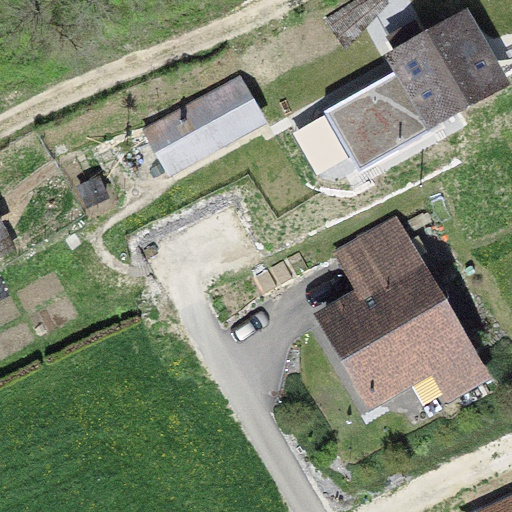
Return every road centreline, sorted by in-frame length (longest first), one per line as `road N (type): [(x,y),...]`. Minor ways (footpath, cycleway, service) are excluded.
road 1 (track): [(0,131),(291,0)]
road 2 (residential): [(188,315),(304,511)]
